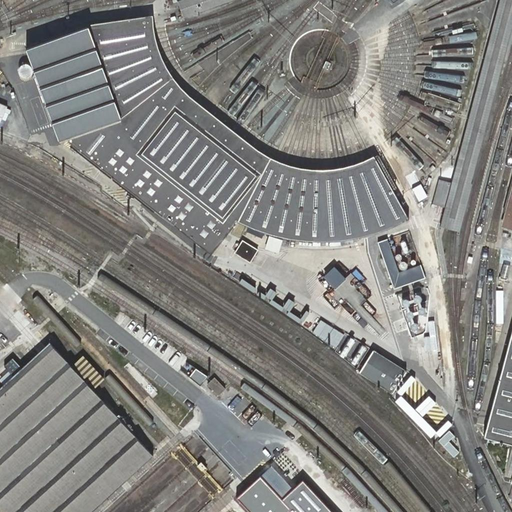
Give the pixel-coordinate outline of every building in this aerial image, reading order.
[(183,18),(231,0),(179,0),(177,1),(183,18)] [(511,0),(499,0),(441,227),(454,230),(460,232),(473,183),(471,183),(511,26),(511,0)] [(51,143),(65,138),(99,165),(210,253),(236,220),(254,228),(280,236),(303,240),(342,240),(373,233),(409,218),(376,158),(375,159),(374,159),(371,161),(360,165),(350,169),(339,171),(328,172),(317,172),(306,171),(295,169),(284,166),(274,162),(264,157),(251,148),(241,140),(232,132),(222,124),(212,117),(207,113),(197,105),(193,101),(177,86),(169,77),(167,73),(164,67),(161,62),(157,53),(153,42),(151,32),(150,15),(96,21),(26,46),(27,51),(29,57),(21,60),(51,143)] [(511,192),(503,225),(511,227),(511,192)] [(388,239),(378,242),(394,289),(426,277),(421,264),(399,272),(388,239)] [(259,250),(243,240),(234,253),(250,263),(259,250)] [(351,274),(346,278),(336,267),(327,275),(338,287),(334,290),(339,296),(349,287),(351,289),(358,282),(351,274)] [(397,294),(412,338),(426,333),(428,330),(431,293),(428,289),(420,286),(397,294)] [(269,294),(264,301),(337,347),(346,332),(336,326),(334,328),(307,311),(302,319),(291,312),(297,303),(290,298),(286,304),(269,294)] [(511,331),(484,436),(511,443),(511,331)] [(359,364),(367,345),(348,337),(340,356),(359,364)] [(0,511),(90,511),(153,455),(93,389),(72,366),(51,342),(43,350),(29,362),(6,383),(0,388),(0,511)] [(382,389),(391,395),(393,393),(407,371),(373,350),(359,372),(384,387),(382,389)] [(79,359),(72,366),(93,389),(100,383),(105,378),(83,355),(79,359)] [(202,383),(208,376),(197,368),(192,376),(202,383)] [(218,396),(227,388),(215,376),(206,384),(218,396)] [(406,410),(423,392),(412,381),(394,398),(406,410)] [(409,413),(421,424),(432,413),(420,402),(409,413)] [(430,420),(425,425),(438,438),(443,433),(430,420)] [(449,430),(443,433),(448,444),(455,440),(449,430)] [(337,511),(284,453),(231,501),(241,511),(337,511)] [(126,498),(109,511),(141,511),(154,502),(154,501),(167,491),(158,480),(166,473),(162,468),(126,498)]
